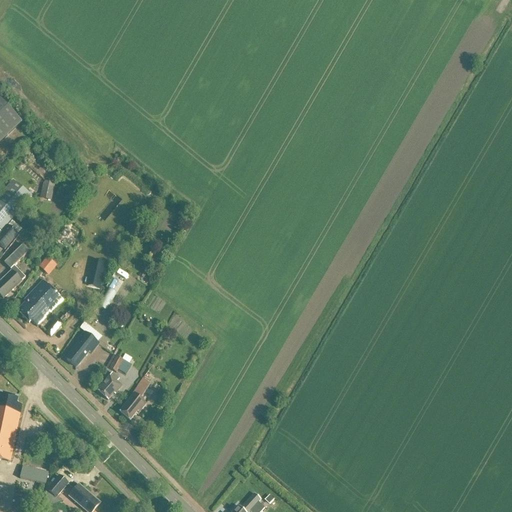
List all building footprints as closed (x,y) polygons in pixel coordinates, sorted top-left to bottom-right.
[(0,145),(22,124),(0,101),(0,145)] [(12,183),(0,197),(0,232),(2,234),(31,199),(12,183)] [(43,183),(39,201),(51,203),(54,186),(43,183)] [(55,196),(53,211),(65,213),(67,198),(55,196)] [(17,236),(7,228),(0,235),(0,248),(4,252),(17,236)] [(0,283),(0,298),(3,301),(25,279),(14,268),(29,253),(22,247),(3,265),(11,273),(0,283)] [(48,277),(56,267),(47,260),(39,269),(48,277)] [(62,302),(42,283),(24,303),(25,304),(16,314),(29,325),(31,323),(37,329),(62,302)] [(116,296),(106,290),(96,307),(105,313),(116,296)] [(54,336),(64,323),(56,317),(46,329),(54,336)] [(76,369),(88,354),(90,351),(92,353),(98,347),(85,335),(77,344),(79,346),(67,362),(76,369)] [(118,372),(126,377),(131,367),(113,357),(106,369),(116,375),(118,372)] [(111,375),(109,377),(97,393),(107,403),(113,396),(114,396),(121,388),(116,383),(118,381),(111,375)] [(150,386),(142,381),(132,395),(134,396),(119,415),(129,424),(137,413),(139,415),(146,406),(140,401),(150,386)] [(0,395),(0,460),(9,463),(18,419),(21,407),(16,406),(18,400),(0,395)] [(48,475),(22,469),(20,481),(45,487),(48,475)] [(69,486),(59,478),(46,493),(55,501),(69,486)] [(79,487),(68,499),(83,511),(94,511),(100,505),(79,487)] [(235,511),(263,511),(265,511),(258,505),(261,502),(254,496),(240,511),(238,509),(235,511)] [(269,507),(274,501),(269,497),(264,503),(269,507)] [(42,501),(38,511),(43,511),(47,503),(42,501)]
